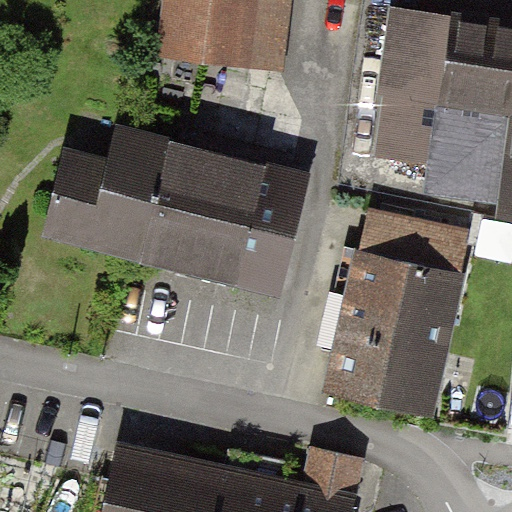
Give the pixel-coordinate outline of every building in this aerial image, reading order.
[(256,0),(160,0),(156,45),(250,56),(256,0)] [(511,25),(398,10),(387,87),(397,89),(388,154),(435,160),(431,188),(511,199),(511,25)] [(147,252),(174,147),(124,134),(114,170),(72,158),(54,228),(147,252)] [(305,180),(174,147),(147,252),(280,284),(305,180)] [(449,320),(470,232),(372,211),(363,251),(347,247),(337,295),(449,320)] [(429,406),(449,320),(337,295),(325,347),(341,351),(333,384),(429,406)] [(119,450),(105,511),(348,511),(360,461),(317,451),(308,491),(284,486),(289,462),(230,449),(224,472),(119,450)]
